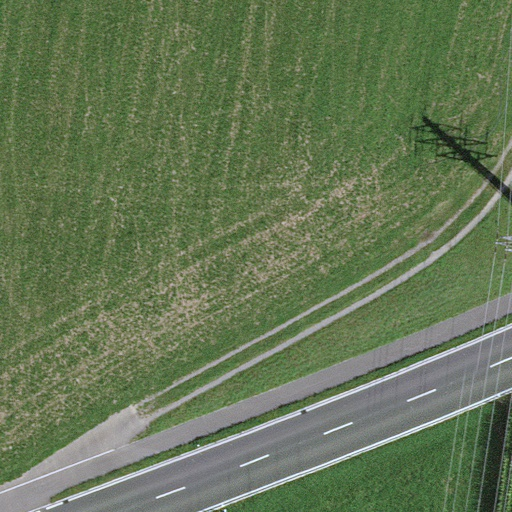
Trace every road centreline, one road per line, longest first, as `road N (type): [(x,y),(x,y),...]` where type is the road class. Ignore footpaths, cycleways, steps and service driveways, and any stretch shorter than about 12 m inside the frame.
road 1 (track): [(511,154),(489,191),(440,240),(177,393),(7,500),(3,511)]
road 2 (secondary): [(104,511),(511,357)]
